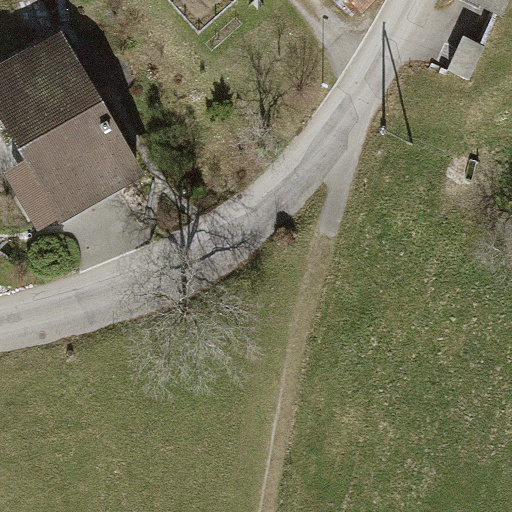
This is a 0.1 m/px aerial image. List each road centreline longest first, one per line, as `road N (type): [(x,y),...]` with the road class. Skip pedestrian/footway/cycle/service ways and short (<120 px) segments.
road 1 (residential): [(0,324),(217,265),(333,147),(377,80),(414,0)]
road 2 (track): [(333,147),(338,198),(293,366),(268,511)]
